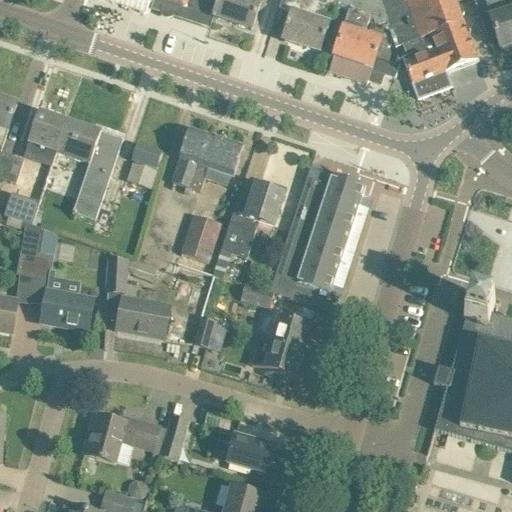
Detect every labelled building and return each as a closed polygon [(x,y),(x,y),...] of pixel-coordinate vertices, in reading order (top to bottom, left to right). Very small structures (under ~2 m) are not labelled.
[(100,0),(139,12),(140,14),(144,15),(150,12),(153,0),(154,0),(186,10),(187,8),(214,17),(219,0),(100,0)] [(219,0),(214,17),(214,19),(252,32),(258,13),(261,4),(260,4),(261,0),(219,0)] [(282,0),(279,11),(292,15),(283,42),(320,55),(329,27),(328,27),(333,11),(336,12),(336,0),(282,0)] [(328,54),(335,56),(329,75),(367,87),(368,84),(381,88),(384,77),(395,81),(400,66),(395,50),(397,49),(379,0),(336,0),(336,12),(349,16),(344,29),(337,26),(328,54)] [(379,0),(397,49),(402,47),(407,58),(402,60),(413,87),(418,102),(451,89),(446,75),(478,63),(471,44),(453,0),(379,0)] [(511,0),(494,0),(485,3),(491,19),(490,20),(500,51),(502,50),(502,49),(511,45),(511,0)] [(0,148),(2,149),(7,133),(8,133),(11,126),(17,107),(0,100),(0,148)] [(29,146),(24,159),(52,168),(57,156),(68,124),(39,114),(38,120),(33,133),(29,146)] [(68,124),(57,156),(90,167),(73,217),(95,225),(117,161),(123,142),(68,124)] [(190,131),(179,161),(180,162),(172,185),(200,195),(204,182),(227,190),(231,178),(234,179),(244,149),(190,131)] [(137,147),(136,151),(132,162),(157,170),(162,156),(137,147)] [(0,179),(4,181),(12,158),(0,154),(0,179)] [(4,181),(16,185),(24,162),(12,158),(4,181)] [(133,166),(127,185),(151,193),(157,174),(133,166)] [(329,296),(364,188),(308,170),(269,293),(274,295),(315,306),(319,293),(329,296)] [(231,224),(222,253),(232,256),(236,258),(238,252),(249,255),(258,224),(274,229),(278,216),(284,197),(281,196),(283,190),(261,183),(260,187),(259,189),(256,188),(250,207),(249,209),(250,210),(244,228),(231,224)] [(12,195),(5,218),(27,225),(27,226),(32,228),(32,227),(40,205),(12,195)] [(194,218),(181,256),(182,256),(177,271),(203,280),(223,226),(194,218)] [(22,253),(18,276),(20,277),(33,279),(38,256),(37,256),(42,231),(41,231),(32,228),(27,226),(22,253)] [(38,256),(33,279),(49,282),(50,280),(51,273),(53,260),(58,236),(42,231),(37,256),(38,256)] [(222,253),(214,278),(224,281),(232,256),(222,253)] [(110,261),(108,295),(128,296),(129,274),(154,282),(157,272),(129,262),(110,261)] [(44,307),(41,326),(88,334),(90,327),(92,314),(94,303),(79,300),(82,285),(56,281),(50,280),(49,282),(47,294),(44,306),(44,307)] [(269,293),(247,287),(242,303),(269,310),(274,295),(269,293)] [(438,370),(434,387),(446,390),(434,433),(511,454),(511,321),(491,316),(495,303),(471,297),(464,320),(466,321),(451,374),(438,370)] [(120,319),(117,333),(135,336),(135,334),(164,339),(164,342),(165,342),(166,332),(168,322),(170,309),(127,301),(123,300),(120,319)] [(0,301),(0,333),(12,336),(18,304),(0,301)] [(310,329),(266,316),(263,328),(276,332),(272,346),(302,355),(310,329)] [(200,321),(199,327),(193,347),(209,351),(216,325),(200,321)] [(259,342),(255,356),(252,368),(295,380),(302,355),(272,346),(259,342)] [(94,417),(83,458),(90,460),(103,463),(115,467),(116,465),(128,468),(133,448),(154,454),(155,450),(160,430),(120,419),(119,424),(94,417)] [(172,420),(166,439),(161,460),(177,464),(183,444),(188,425),(172,420)] [(268,477),(276,449),(235,438),(227,466),(268,477)] [(258,511),(262,499),(233,491),(228,510),(217,507),(215,511),(200,511),(188,509),(188,510),(177,507),(175,511),(258,511)] [(106,493),(100,511),(143,511),(145,506),(135,504),(136,502),(106,493)]
